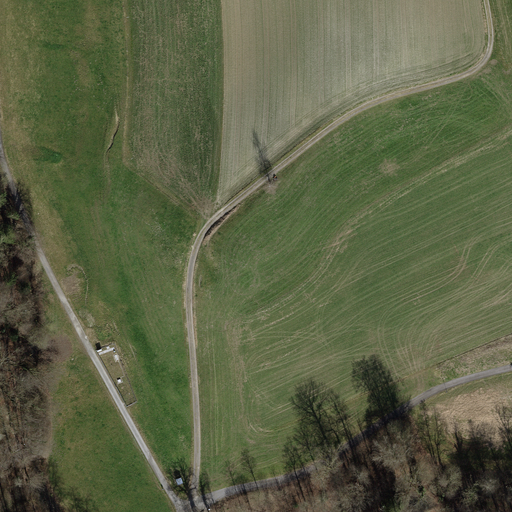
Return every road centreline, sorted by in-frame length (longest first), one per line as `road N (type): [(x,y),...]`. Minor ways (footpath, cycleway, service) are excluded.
road 1 (track): [(486,0),(485,54),(473,68),(314,135),(207,225),(192,254),(188,299),(197,504)]
road 2 (track): [(182,511),(35,241),(0,143)]
road 3 (track): [(511,367),(407,405),(312,473),(226,493),(189,511)]
